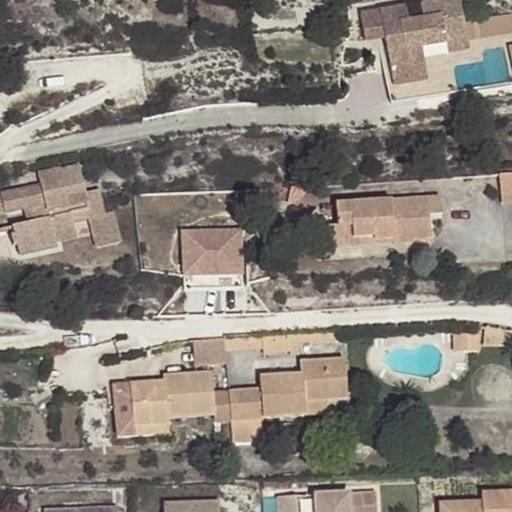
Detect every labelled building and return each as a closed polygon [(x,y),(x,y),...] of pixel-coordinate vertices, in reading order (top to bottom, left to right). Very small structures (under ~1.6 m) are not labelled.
[(418,17),(458,13),(456,0),(452,0),(416,5),(418,17)] [(359,14),(360,23),(405,19),(403,8),(359,14)] [(463,44),(458,13),(418,17),(419,22),(405,24),(405,19),(360,23),(361,34),(380,30),(382,41),(380,41),(382,55),(374,55),(378,89),(386,88),(389,108),(445,99),(437,48),(442,48),(463,44)] [(380,30),(361,34),(363,44),(380,41),(382,41),(380,30)] [(464,55),(463,44),(442,48),(443,57),(464,55)] [(386,88),(378,89),(381,109),(389,108),(386,88)] [(0,191),(0,210),(22,206),(30,204),(37,204),(64,202),(85,201),(88,200),(87,193),(83,167),(62,171),(62,169),(39,173),(41,185),(0,191)] [(511,203),(511,172),(499,173),(501,204),(511,203)] [(88,200),(102,200),(101,191),(87,193),(88,200)] [(323,250),(375,245),(375,235),(393,233),(394,244),(413,243),(413,239),(431,239),(428,214),(442,213),(441,197),(335,206),(338,226),(321,228),(323,250)] [(32,219),(25,221),(10,223),(12,232),(9,232),(10,243),(14,243),(15,253),(53,247),(52,241),(51,233),(72,229),(71,222),(91,219),(88,200),(85,201),(64,202),(37,204),(30,204),(32,219)] [(105,215),(102,200),(88,200),(91,219),(96,250),(118,247),(112,214),(105,215)] [(30,204),(22,206),(25,221),(32,219),(30,204)] [(74,238),(72,229),(51,233),(52,241),(74,238)] [(375,235),(375,245),(394,244),(393,233),(375,235)] [(234,236),(177,238),(179,297),(237,295),(234,236)] [(228,337),(197,340),(199,365),(230,362),(228,337)] [(131,383),(133,426),(168,425),(167,416),(213,415),(214,424),(306,418),(306,405),(347,402),(345,361),(303,364),(304,376),(260,379),(262,390),(213,394),(212,372),(163,375),(164,382),(131,383)] [(348,416),(347,402),(306,405),(306,418),(348,416)] [(168,425),(133,426),(133,435),(169,433),(168,425)] [(439,511),(511,511),(511,492),(481,494),(481,504),(439,506),(439,511)] [(322,496),(321,511),(385,511),(385,509),(371,510),(371,495),(322,496)] [(299,511),(299,497),(279,498),(279,511),(299,511)]
